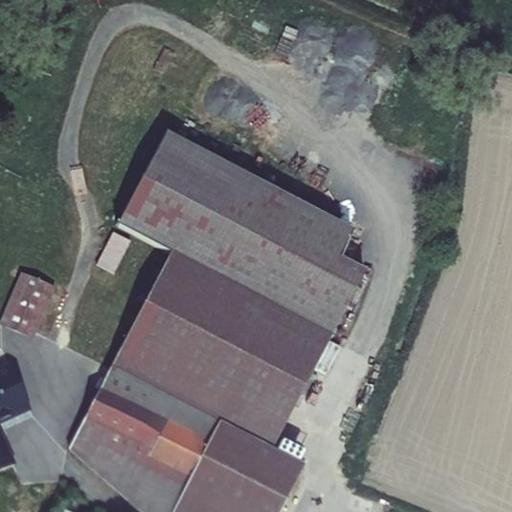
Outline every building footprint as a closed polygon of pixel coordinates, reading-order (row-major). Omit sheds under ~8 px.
[(174,248),(70,451),(136,511),(283,511),(306,469),(274,450),(368,274),(341,259),(354,232),(344,227),(317,213),(167,135),(122,220),(174,248)] [(323,200),(317,213),(344,227),(350,214),(323,200)] [(131,242),(113,234),(97,265),(115,275),(131,242)] [(56,288),(21,274),(0,323),(0,326),(33,340),(56,288)] [(0,368),(0,473),(17,467),(0,427),(0,426),(31,412),(10,364),(0,368)]
